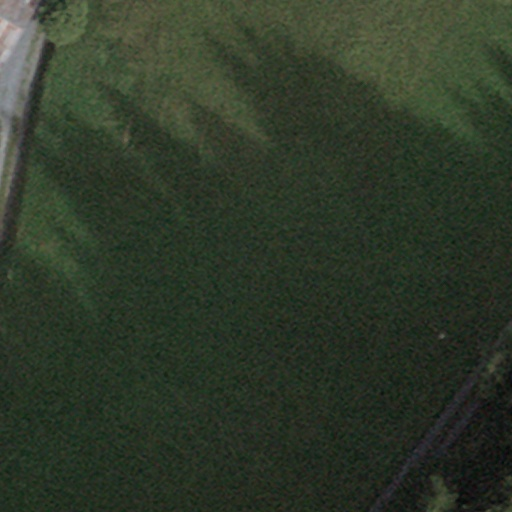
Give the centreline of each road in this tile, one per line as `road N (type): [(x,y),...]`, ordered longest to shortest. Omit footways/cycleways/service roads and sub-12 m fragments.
road 1 (track): [(385,511),(511,342)]
road 2 (track): [(0,190),(53,0)]
